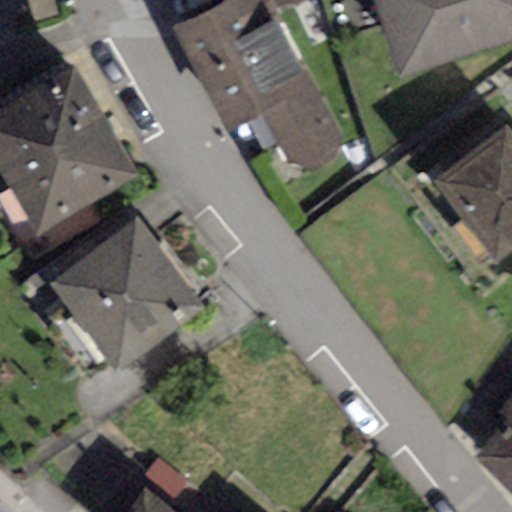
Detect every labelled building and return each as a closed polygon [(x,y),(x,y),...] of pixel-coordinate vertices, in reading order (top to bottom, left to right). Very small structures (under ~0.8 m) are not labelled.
[(268,0),(237,0),(182,27),(230,128),(274,107),(299,159),(336,142),(268,0)] [(511,0),(372,0),(392,67),(511,32),(511,0)] [(71,69),(0,109),(0,140),(41,211),(125,163),(71,69)] [(511,248),(511,142),(503,130),(432,181),(491,263),(511,248)] [(134,217),(61,269),(116,347),(189,295),(134,217)] [(511,414),(489,451),(511,475),(511,414)] [(172,511),(147,491),(128,511),(172,511)]
